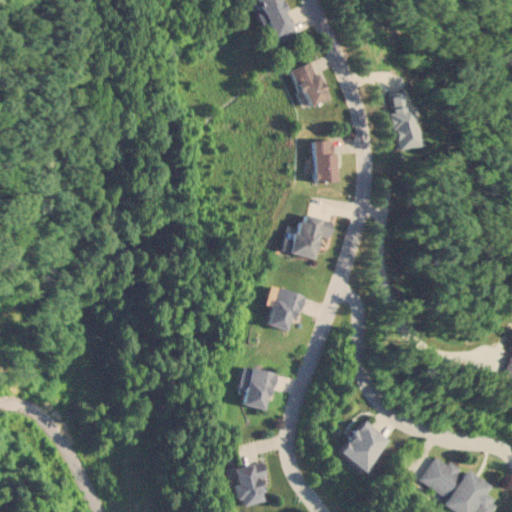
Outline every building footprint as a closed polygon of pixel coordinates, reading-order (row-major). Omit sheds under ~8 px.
[(293,33),(278,0),(253,0),(272,42),(293,33)] [(288,66),(301,106),(325,98),(316,71),(310,73),(306,61),(288,66)] [(392,148),(414,144),(406,89),(387,92),(389,113),(387,113),(392,148)] [(309,139),(309,180),(332,180),(331,138),(309,139)] [(311,257),(316,235),(326,237),(330,219),(301,212),(300,220),(294,219),(289,238),(280,236),(277,249),(311,257)] [(302,295),(275,285),(262,322),(283,330),(291,307),(297,309),(302,295)] [(511,326),(502,366),(511,368),(511,326)] [(237,402),(262,409),(272,372),(246,365),(237,402)] [(385,438),(359,418),(333,451),(359,471),(385,438)] [(416,478),(442,496),(438,502),(452,511),(466,511),(472,504),(485,511),(487,511),(494,503),(480,494),(487,484),(463,468),(461,471),(445,460),(444,463),(432,455),(416,478)] [(260,499),(256,477),(263,476),(260,460),(228,467),(232,482),(228,483),(233,505),(260,499)]
